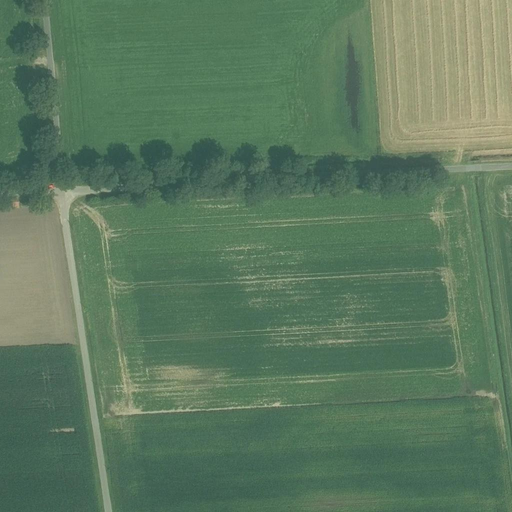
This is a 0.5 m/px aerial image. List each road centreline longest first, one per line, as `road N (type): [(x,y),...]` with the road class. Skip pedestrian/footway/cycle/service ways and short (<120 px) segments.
road 1 (unclassified): [(60,194),(511,168)]
road 2 (unclassified): [(60,194),(107,511)]
road 3 (unclassified): [(43,0),(60,194)]
